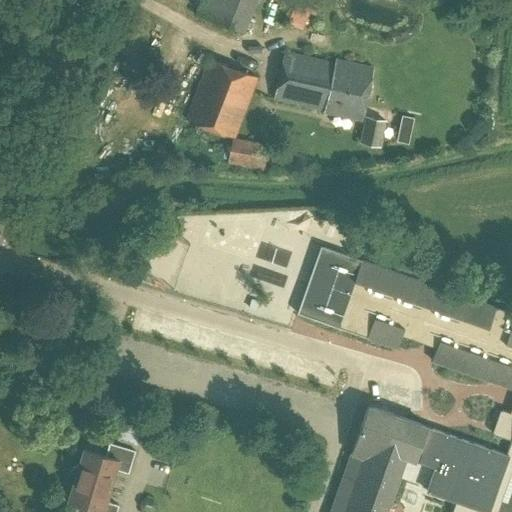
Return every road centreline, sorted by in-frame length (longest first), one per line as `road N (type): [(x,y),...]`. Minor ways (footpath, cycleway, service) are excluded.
road 1 (unclassified): [(341,421),(114,353),(127,297)]
road 2 (unclassified): [(0,235),(78,0)]
road 3 (unclassified): [(359,363),(127,297)]
road 4 (unclassified): [(127,297),(0,265)]
